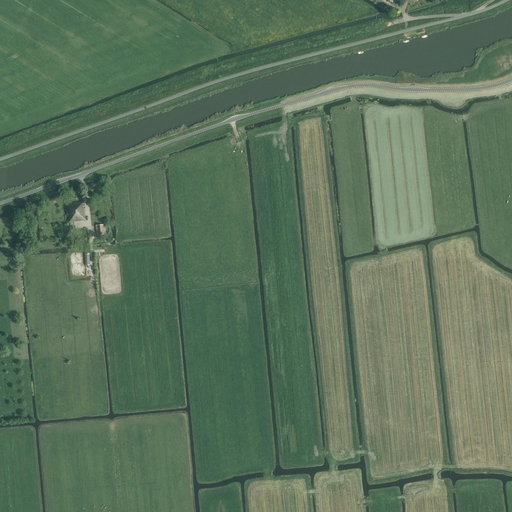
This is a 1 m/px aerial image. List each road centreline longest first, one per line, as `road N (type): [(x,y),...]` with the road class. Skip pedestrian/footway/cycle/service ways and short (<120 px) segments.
road 1 (unclassified): [(0,160),(235,76),(509,0)]
road 2 (unclassified): [(0,204),(327,91),(483,88),(511,78)]
road 3 (track): [(288,139),(286,124),(300,121),(334,483)]
